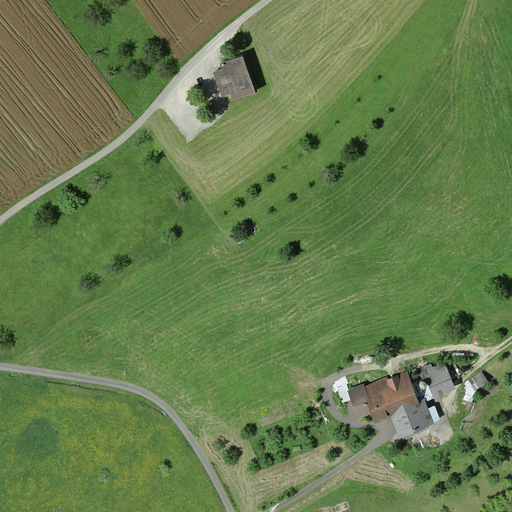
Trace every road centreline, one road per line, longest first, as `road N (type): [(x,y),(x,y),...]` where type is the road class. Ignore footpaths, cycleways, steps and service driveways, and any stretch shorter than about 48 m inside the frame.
road 1 (unclassified): [(0,219),(123,138),(206,47),(269,0)]
road 2 (unclassified): [(0,366),(151,396),(188,435),(231,511)]
road 3 (track): [(511,340),(464,379),(441,429),(398,440),(385,430)]
